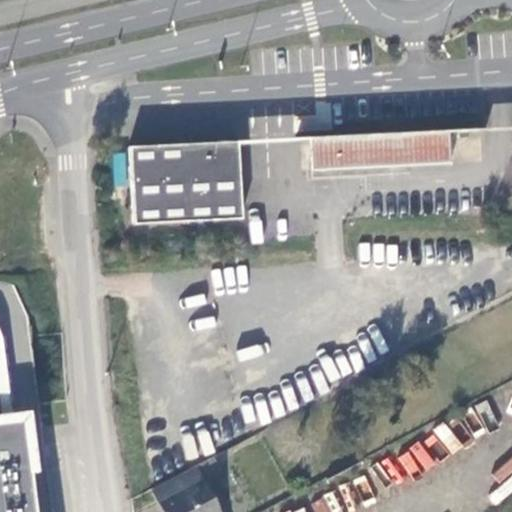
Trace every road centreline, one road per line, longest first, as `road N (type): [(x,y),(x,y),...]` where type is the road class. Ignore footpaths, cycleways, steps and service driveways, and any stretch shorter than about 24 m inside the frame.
road 1 (residential): [(109,511),(91,414),(69,71)]
road 2 (unclassified): [(69,71),(383,3)]
road 3 (unclassified): [(210,0),(0,49)]
